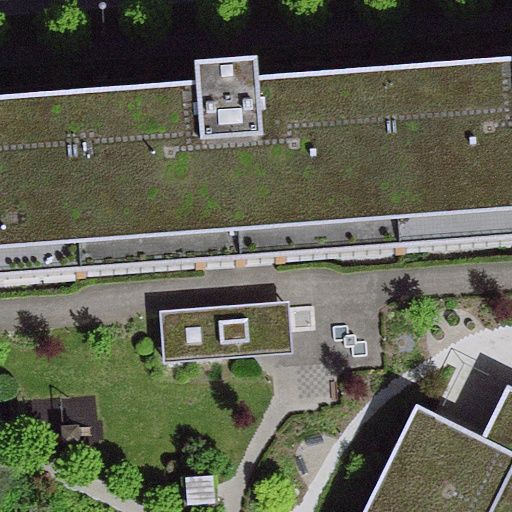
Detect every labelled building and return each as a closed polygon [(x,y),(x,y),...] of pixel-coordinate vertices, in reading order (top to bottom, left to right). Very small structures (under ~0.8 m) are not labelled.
[(511,48),(509,49),(510,69),(382,78),(393,226),(511,217),(511,48)] [(63,102),(74,250),(393,226),(382,78),(253,88),(252,68),(190,73),(191,93),(63,102)] [(0,255),(74,250),(63,102),(0,106),(0,255)] [(243,322),(218,324),(217,313),(158,317),(161,363),(220,358),(219,347),(244,345),(243,322)] [(511,511),(511,393),(502,389),(477,441),(431,418),(384,511),(511,511)] [(211,477),(177,480),(179,509),(213,506),(211,477)]
